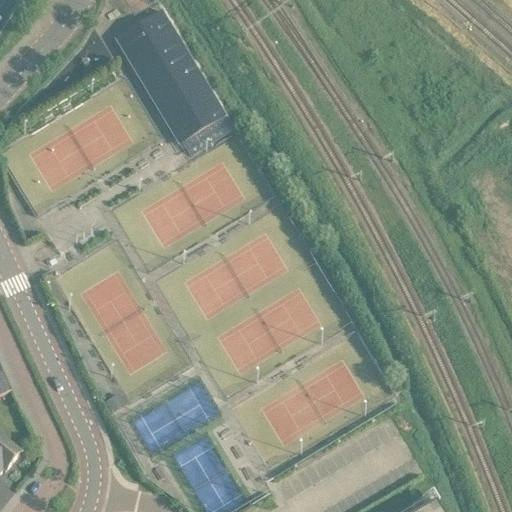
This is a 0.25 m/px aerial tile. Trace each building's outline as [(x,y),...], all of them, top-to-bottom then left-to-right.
[(0,34),(4,30),(21,0),(18,0),(15,7),(0,28),(0,34)] [(149,0),(123,0),(130,12),(151,2),(149,0)] [(113,41),(177,147),(225,118),(161,11),(113,41)] [(0,396),(11,391),(6,380),(0,383),(0,396)] [(118,395),(104,404),(110,414),(124,405),(118,395)] [(0,473),(2,471),(4,473),(19,455),(0,439),(0,473)] [(438,511),(435,507),(434,507),(431,502),(413,511),(438,511)]
